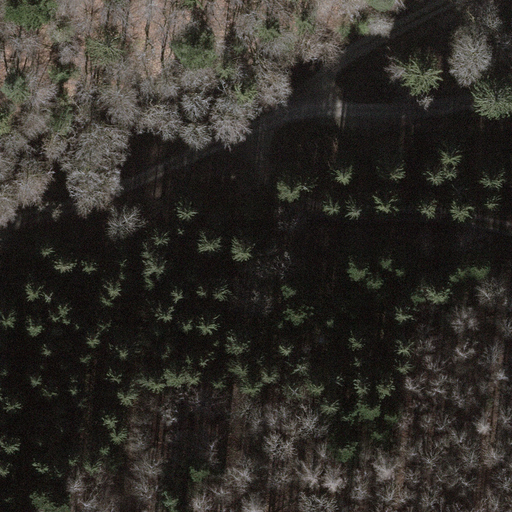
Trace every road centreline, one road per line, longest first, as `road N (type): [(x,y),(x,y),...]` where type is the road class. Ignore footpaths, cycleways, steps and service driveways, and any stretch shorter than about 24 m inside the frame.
road 1 (track): [(511,94),(404,112),(288,97),(245,141),(82,205),(0,227)]
road 2 (track): [(511,237),(465,224),(347,216),(275,188),(245,141)]
road 3 (track): [(288,97),(343,53),(455,0)]
